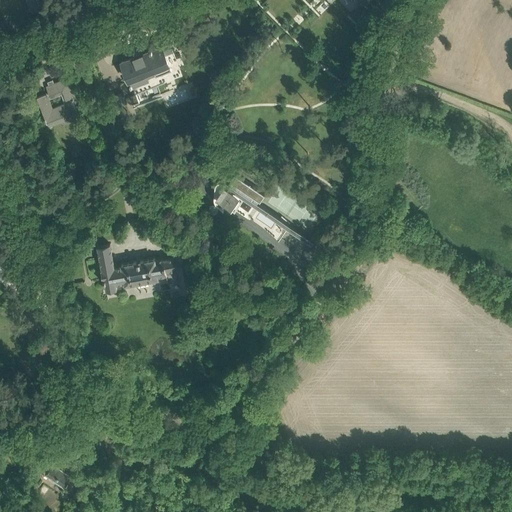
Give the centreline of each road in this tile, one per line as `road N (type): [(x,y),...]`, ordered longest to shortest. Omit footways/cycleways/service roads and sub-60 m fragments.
road 1 (tertiary): [(82,429),(177,418),(236,396),(365,252),(382,207),(379,100),(413,0)]
road 2 (residential): [(82,429),(55,312),(0,161)]
road 3 (residential): [(0,53),(137,0)]
